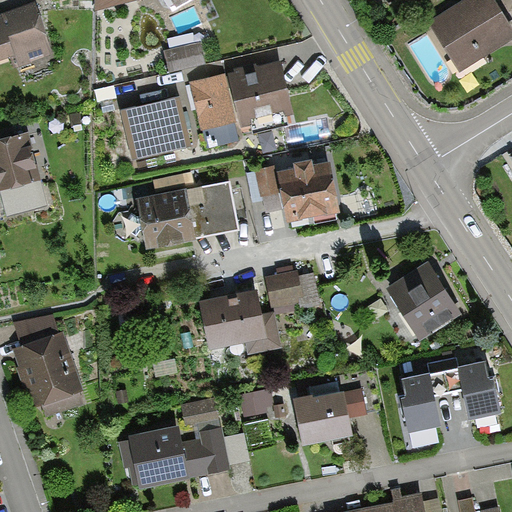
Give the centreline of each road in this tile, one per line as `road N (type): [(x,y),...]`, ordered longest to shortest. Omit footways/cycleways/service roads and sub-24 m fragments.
road 1 (residential): [(110,282),(416,221),(450,205)]
road 2 (residential): [(192,511),(511,446)]
road 3 (tertiary): [(421,162),(315,0)]
